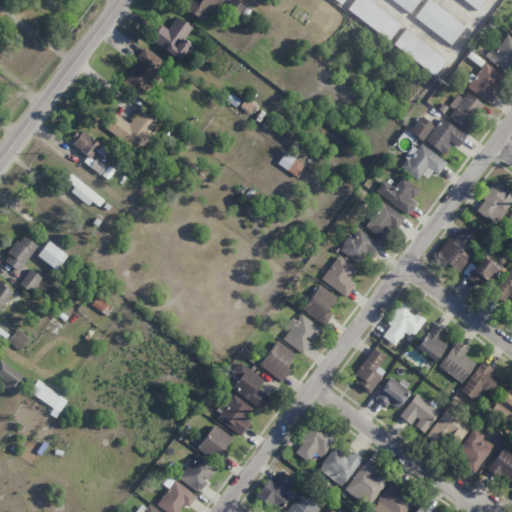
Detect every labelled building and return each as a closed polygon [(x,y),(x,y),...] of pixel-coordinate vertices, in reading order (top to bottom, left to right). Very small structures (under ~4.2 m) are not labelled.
[(221,0),(188,0),(183,8),(202,21),(210,10),(213,12),(221,0)] [(244,5),(233,0),(231,0),(227,10),(238,15),(244,5)] [(358,0),(367,0),(400,24),(387,41),(349,13),(358,0)] [(420,0),(410,13),(393,0),(420,0)] [(430,0),(465,27),(450,47),(415,20),(430,0)] [(462,0),(487,0),(478,12),(462,0)] [(189,43),(183,40),(191,26),(175,17),(167,29),(160,25),(150,41),(180,59),(189,43)] [(408,31),(448,63),(436,79),(396,47),(408,31)] [(484,56),(511,76),(511,73),(511,62),(511,38),(506,34),(494,52),(489,48),(484,56)] [(158,76),(155,73),(164,62),(146,48),(121,81),(142,97),(158,76)] [(502,75),(485,63),(467,88),(489,104),(497,93),(492,89),(502,75)] [(448,118),(467,130),(484,105),(462,90),(450,108),(453,109),(448,118)] [(129,124),(114,114),(105,128),(138,151),(158,120),(140,108),(129,124)] [(433,124),(420,116),(410,133),(423,141),(433,124)] [(457,147),(465,136),(441,118),(424,140),(442,154),(451,143),(457,147)] [(71,143),(91,158),(101,145),(81,130),(71,143)] [(304,167),(286,152),(277,163),(296,178),(304,167)] [(101,174),(105,166),(94,159),(89,168),(101,174)] [(374,192),(407,215),(415,203),(411,200),(418,189),(401,177),(393,188),(382,180),(374,192)] [(494,224),(511,200),(511,194),(494,181),(474,209),(494,224)] [(404,219),(382,201),(363,225),(381,239),(391,227),(395,230),(404,219)] [(359,264),(365,253),(375,259),(382,245),(351,227),(338,252),(359,264)] [(453,241),(446,237),(434,257),(459,272),(468,256),(462,252),(472,235),(461,228),(453,241)] [(37,246),(22,234),(2,260),(17,271),(37,246)] [(66,255),(47,241),(36,256),(55,270),(66,255)] [(354,283),(349,280),(356,268),(336,255),(320,280),(346,296),(354,283)] [(476,287),(481,281),(487,285),(499,271),(483,257),(465,278),(476,287)] [(511,266),(492,294),(502,301),(507,295),(511,299),(511,266)] [(29,293),(41,278),(30,269),(18,283),(29,293)] [(0,313),(11,288),(0,282),(0,313)] [(335,296),(315,284),(299,310),(324,325),(332,313),(327,310),(335,296)] [(89,302),(104,315),(110,308),(96,295),(89,302)] [(381,337),(393,345),(403,331),(412,337),(423,320),(400,304),(386,324),(388,326),(381,337)] [(319,327),(297,314),(281,341),(304,354),(319,327)] [(443,332),(431,323),(414,349),(434,362),(446,345),(438,340),(443,332)] [(7,342),(19,350),(28,337),(16,329),(7,342)] [(289,369),(286,367),(294,353),(275,341),(258,366),(281,381),(289,369)] [(462,355),(466,350),(455,341),(437,367),(460,383),(474,363),(462,355)] [(384,372),(377,367),(385,355),(373,347),(350,379),(369,393),(384,372)] [(0,383),(15,393),(25,377),(0,360),(0,383)] [(480,389),(487,394),(497,379),(489,374),(493,369),(480,361),(460,392),(473,400),(480,389)] [(263,379),(238,363),(232,372),(238,376),(230,389),(261,409),(268,397),(256,389),(263,379)] [(394,409),(412,386),(401,378),(397,383),(390,377),(374,398),(385,407),(387,403),(394,409)] [(511,395),(511,397),(504,391),(493,406),(511,420),(511,395)] [(425,433),(439,409),(412,394),(399,418),(412,425),(425,433)] [(244,419),(252,409),(234,395),(216,418),(238,436),(249,423),(244,419)] [(458,442),(469,426),(445,409),(426,435),(435,441),(443,430),(458,442)] [(307,462),(314,451),(321,457),(334,438),(313,423),(293,452),(307,462)] [(197,447),(220,463),(228,451),(224,449),(232,438),(213,425),(197,447)] [(494,446),(472,429),(455,451),(465,459),(462,463),(472,472),(494,446)] [(341,487),(361,458),(351,451),(346,458),(332,448),(316,471),(341,487)] [(511,456),(502,448),(487,466),(511,486),(511,456)] [(177,476),(197,492),(216,469),(196,453),(177,476)] [(344,490),(369,507),(385,482),(373,474),(376,469),(363,461),(344,490)] [(286,487),(291,480),(280,471),(271,482),(267,479),(256,494),(277,511),(292,492),(286,487)] [(177,511),(183,504),(187,507),(195,496),(173,480),(155,505),(164,511),(177,511)] [(373,511),(404,511),(411,501),(402,496),(405,490),(390,481),(372,511),(373,511)] [(314,511),(321,503),(300,490),(285,511),(314,511)] [(156,511),(142,501),(134,511),(156,511)]
